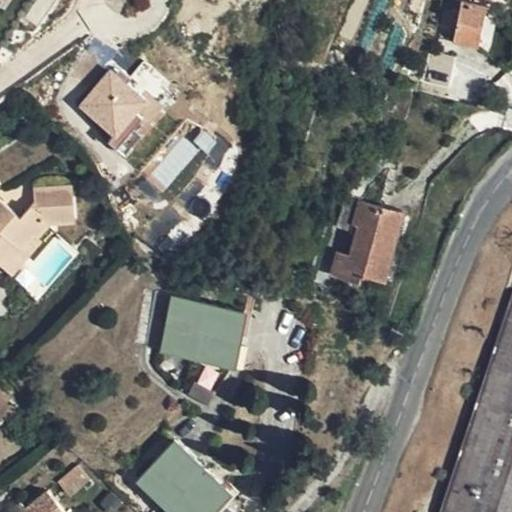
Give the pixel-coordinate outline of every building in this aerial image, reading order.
[(443,0),(438,36),(454,38),(460,0),(456,0),(443,0)] [(487,4),(463,0),(455,37),(480,41),(487,4)] [(306,46),(311,20),(291,15),(286,41),(306,46)] [(397,68),(405,44),(389,38),(380,62),(397,68)] [(124,149),(159,108),(110,67),(75,108),(124,149)] [(337,225),(350,228),(359,198),(364,200),(370,187),(355,180),(345,197),(337,225)] [(0,254),(7,261),(24,241),(32,249),(43,235),(41,234),(53,222),(81,217),(77,186),(42,191),(42,205),(27,218),(2,194),(0,195),(0,254)] [(359,198),(350,228),(358,230),(351,253),(338,250),(332,270),(361,278),(363,270),(385,275),(403,211),(364,200),(359,198)] [(47,238),(43,235),(32,249),(24,241),(7,261),(17,271),(47,238)] [(155,291),(147,345),(161,347),(161,349),(236,364),(246,311),(155,291)] [(504,358),(511,329),(511,293),(491,355),(504,358)] [(511,511),(511,360),(504,358),(491,355),(438,511),(511,511)] [(175,438),(139,479),(175,511),(238,511),(223,499),(232,488),(175,438)] [(89,478),(79,466),(61,479),(71,493),(89,478)] [(65,511),(48,490),(27,507),(20,511),(65,511)] [(11,511),(20,511),(27,507),(25,505),(22,502),(11,511)]
